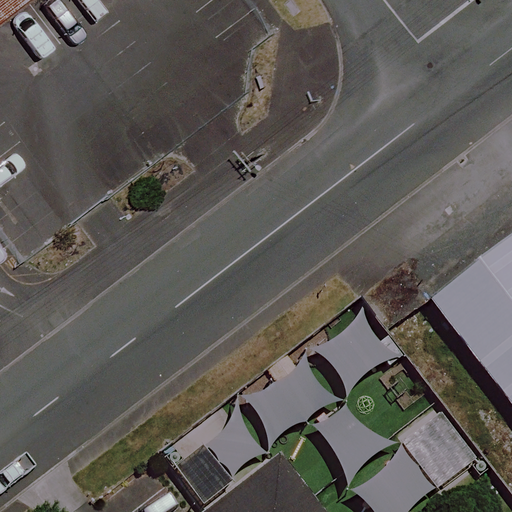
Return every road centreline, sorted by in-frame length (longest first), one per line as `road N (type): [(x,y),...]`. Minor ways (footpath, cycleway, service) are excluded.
road 1 (unclassified): [(456,95),(0,440)]
road 2 (unclassified): [(456,95),(381,0)]
